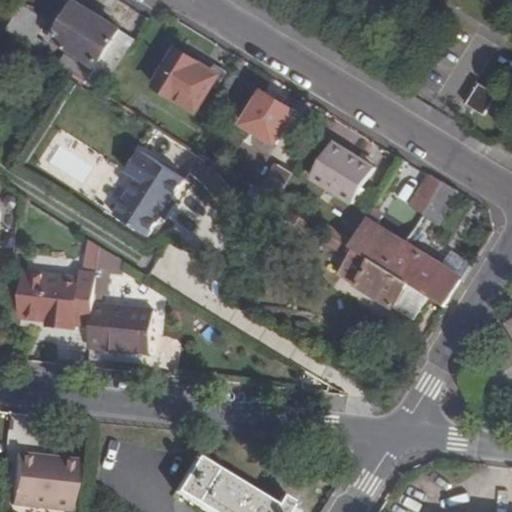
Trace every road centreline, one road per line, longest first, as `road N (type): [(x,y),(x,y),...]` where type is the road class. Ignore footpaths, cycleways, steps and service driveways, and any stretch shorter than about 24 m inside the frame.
road 1 (tertiary): [(0,388),(396,433)]
road 2 (residential): [(511,196),(193,0)]
road 3 (residential): [(396,433),(511,260)]
